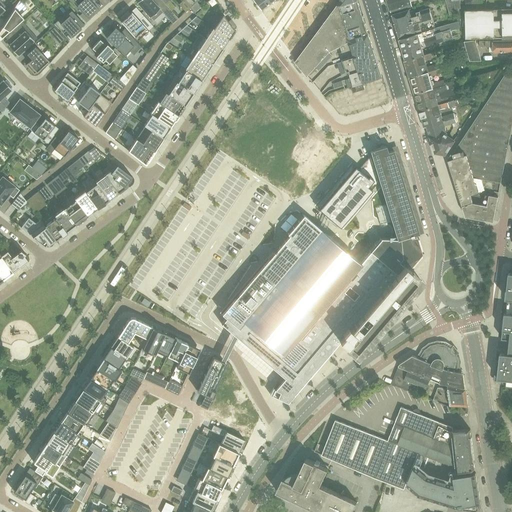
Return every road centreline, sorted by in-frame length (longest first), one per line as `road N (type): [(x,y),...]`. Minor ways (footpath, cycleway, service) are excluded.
road 1 (residential): [(284,434),(231,354),(126,305),(0,486)]
road 2 (residential): [(184,401),(149,386),(101,477),(159,504),(204,411),(190,405)]
road 3 (residential): [(503,511),(462,302)]
road 4 (secondary): [(284,434),(344,374),(444,299)]
road 5 (residential): [(149,179),(254,27)]
road 6 (unclassified): [(404,112),(337,127),(267,44)]
road 7 (residential): [(149,179),(37,91)]
road 8 (residential): [(49,260),(149,179)]
road 9 (residential): [(37,91),(124,0)]
